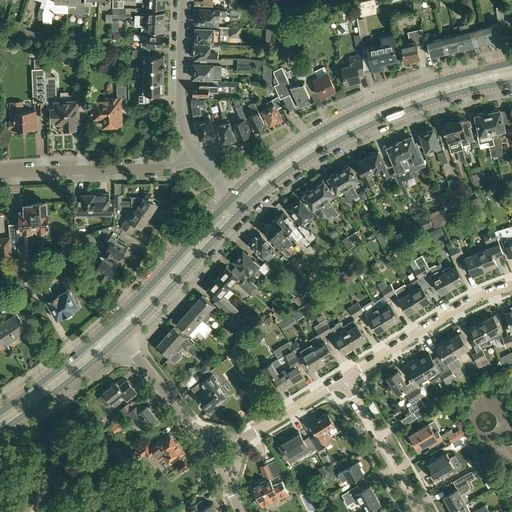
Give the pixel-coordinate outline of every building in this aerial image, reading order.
[(47,0),(45,8),(43,13),(43,20),(43,22),(51,23),(52,16),(54,16),(54,12),(68,13),(68,0),(47,0)] [(68,0),(68,13),(74,13),(76,15),(76,18),(78,18),(84,18),(84,17),(84,13),(84,6),(85,2),(81,2),(81,0),(68,0)] [(127,0),(128,1),(128,2),(136,2),(141,2),(143,2),(143,7),(148,7),(164,8),(164,0),(127,0)] [(497,24),(484,27),(488,42),(511,35),(511,24),(509,7),(503,7),(496,8),(497,24)] [(195,17),(195,20),(196,23),(198,24),(217,25),(218,16),(220,17),(220,15),(223,16),(226,16),(226,10),(199,9),(199,14),(196,15),(195,17)] [(135,21),(163,22),(164,12),(148,12),(148,16),(135,16),(135,21)] [(362,16),(357,17),(360,35),(365,34),(362,16)] [(18,32),(21,22),(15,21),(12,30),(18,32)] [(132,21),(131,25),(135,25),(135,26),(140,26),(142,26),(141,31),(147,31),(163,32),(163,22),(135,21),(132,21)] [(27,24),(21,22),(18,32),(24,34),(27,24)] [(468,23),(454,26),(456,34),(459,49),(474,45),(470,31),(468,23)] [(205,43),(205,45),(219,45),(220,35),(227,36),(227,37),(238,38),(238,28),(217,27),(217,29),(196,28),(195,34),(194,36),(194,40),(195,41),(195,42),(205,43)] [(484,27),(470,31),(474,45),(488,42),(484,27)] [(423,45),(423,41),(422,29),(407,32),(410,43),(398,45),(399,53),(403,52),(405,62),(419,59),(417,47),(423,45)] [(121,32),(113,32),(112,43),(120,43),(121,32)] [(362,53),(364,69),(364,71),(372,69),(372,68),(382,66),(382,63),(396,59),(393,45),(397,45),(396,35),(395,32),(379,35),(381,45),(362,49),(361,49),(362,52),(362,53)] [(456,34),(442,38),(446,52),(459,49),(456,34)] [(141,40),(141,49),(148,49),(148,47),(155,47),(155,46),(162,46),(163,36),(134,35),(134,40),(141,40)] [(446,52),(442,38),(427,42),(431,56),(446,52)] [(219,53),(219,45),(205,45),(205,47),(193,46),(193,59),(200,59),(200,60),(207,60),(207,59),(218,60),(218,53),(219,53)] [(141,57),(141,63),(143,63),(143,69),(162,69),(163,69),(164,68),(165,68),(165,66),(165,65),(164,65),(163,64),(162,64),(162,56),(149,56),(149,49),(148,49),(141,49),(141,57)] [(342,68),(345,80),(346,84),(361,80),(359,75),(365,73),(364,71),(364,69),(362,53),(348,57),(351,65),(342,68)] [(46,92),(45,77),(45,69),(44,69),(43,58),(34,59),(35,69),(33,70),(34,111),(24,111),(23,101),(9,102),(10,121),(8,122),(8,128),(10,128),(11,130),(37,129),(36,114),(46,114),(46,109),(46,92)] [(336,91),(334,87),(328,73),(316,78),(311,64),(304,66),(304,83),(306,85),(315,81),(322,97),(336,91)] [(192,65),(192,78),(211,79),(216,79),(221,79),(221,73),(222,66),(215,66),(192,65)] [(272,65),(270,65),(263,65),(263,74),(271,74),(272,65)] [(283,98),(287,108),(289,111),(296,108),(295,106),(299,104),(299,105),(303,104),(303,105),(307,103),(308,104),(312,102),(310,98),(304,84),(300,85),(295,87),(295,86),(291,87),(289,82),(283,67),(275,71),(274,73),(275,77),(273,78),(275,85),(281,99),(283,98)] [(162,82),(162,69),(143,69),(143,82),(162,82)] [(46,109),(52,109),(52,119),(56,119),(56,122),(64,122),(64,125),(66,127),(72,127),(75,125),(74,116),(78,116),(77,104),(84,104),(83,92),(77,92),(72,92),(72,95),(68,95),(68,92),(61,92),(61,95),(55,95),(54,76),(45,77),(46,92),(46,109)] [(193,86),(191,86),(191,94),(192,94),(192,96),(209,96),(209,91),(218,91),(223,91),(223,86),(239,86),(239,82),(218,81),(218,85),(193,84),(193,86)] [(109,99),(90,100),(90,117),(93,117),(93,122),(103,121),(104,126),(121,125),(120,99),(125,99),(125,86),(123,86),(123,82),(118,82),(118,86),(116,86),(116,97),(109,98),(109,99)] [(149,102),(149,94),(162,95),(162,82),(143,82),(143,86),(141,87),(140,94),(135,94),(135,101),(149,102)] [(263,110),(268,121),(270,124),(271,124),(272,125),(282,119),(279,114),(277,110),(283,107),(278,98),(272,101),(271,100),(266,103),(268,107),(263,110)] [(235,140),(228,119),(226,112),(229,111),(225,99),(218,101),(224,120),(223,120),(224,124),(216,126),(222,145),(227,144),(228,142),(235,140)] [(252,134),(246,119),(238,99),(232,99),(236,107),(235,107),(240,118),(236,120),(235,123),(234,123),(236,127),(234,127),(239,139),(244,137),(244,138),(252,134)] [(195,122),(200,139),(201,139),(202,140),(207,138),(208,137),(215,135),(209,115),(209,114),(203,116),(200,106),(206,106),(204,100),(191,100),(191,106),(193,123),(195,122)] [(266,126),(256,106),(254,102),(248,105),(253,114),(247,117),(255,132),(266,126)] [(494,144),(495,149),(497,156),(504,155),(501,144),(502,144),(500,134),(498,135),(497,131),(504,130),(504,128),(508,127),(505,110),(500,111),(499,110),(496,110),(494,110),(493,111),(492,113),(487,114),(494,144)] [(490,145),(494,144),(487,114),(484,114),(483,114),(480,113),(478,114),(476,115),(476,116),(477,120),(480,135),(477,136),(479,144),(489,142),(490,145)] [(468,118),(455,122),(462,145),(469,143),(468,141),(474,139),(468,118)] [(463,149),(462,145),(455,122),(443,125),(451,153),(463,149)] [(436,139),(434,133),(433,129),(420,133),(426,151),(435,148),(441,165),(447,162),(441,143),(439,143),(438,139),(436,139)] [(411,137),(399,142),(406,156),(409,164),(415,161),(416,163),(423,160),(416,143),(414,143),(411,137)] [(395,145),(387,148),(389,151),(395,166),(396,168),(397,171),(393,173),(398,182),(399,185),(401,189),(406,186),(405,182),(401,174),(405,172),(403,168),(410,165),(409,164),(406,156),(399,142),(394,144),(395,145)] [(369,156),(368,156),(375,172),(381,170),(385,178),(388,176),(392,185),(398,182),(393,173),(390,175),(386,167),(387,167),(380,155),(378,151),(374,153),(373,152),(369,154),(369,156)] [(357,163),(359,167),(364,178),(365,177),(369,185),(365,187),(369,196),(376,193),(371,184),(375,182),(372,174),(375,172),(368,156),(360,160),(361,161),(357,163)] [(343,171),(340,172),(355,198),(356,200),(360,198),(352,184),(359,181),(352,169),(350,166),(349,166),(347,166),(345,168),(344,169),(343,170),(343,171)] [(329,178),(328,178),(330,182),(337,193),(342,190),(349,202),(355,198),(340,172),(336,175),(336,174),(334,174),(333,174),(332,174),(331,175),(330,176),(329,178)] [(483,172),(471,175),(474,185),(486,182),(483,172)] [(314,188),(324,204),(332,215),(334,218),(339,214),(332,204),(330,204),(327,200),(334,195),(325,183),(323,179),(316,184),(317,186),(314,188)] [(450,190),(455,188),(456,188),(453,179),(448,180),(450,190)] [(314,188),(310,191),(309,189),(302,194),(313,209),(319,205),(328,218),(332,215),(324,204),(314,188)] [(115,193),(114,193),(114,195),(114,199),(114,207),(121,207),(121,206),(133,206),(135,207),(136,208),(149,217),(151,214),(152,214),(153,214),(154,213),(155,213),(155,212),(156,212),(156,211),(157,210),(157,209),(157,208),(157,207),(156,206),(158,203),(160,201),(144,191),(142,195),(144,196),(143,198),(139,196),(131,196),(131,200),(121,201),(121,193),(115,193)] [(114,215),(114,207),(114,199),(109,199),(109,193),(102,193),(101,192),(94,193),(94,216),(104,216),(104,215),(114,215)] [(79,200),(74,200),(74,216),(85,215),(85,216),(94,216),(94,193),(86,193),(86,194),(79,194),(79,200)] [(481,196),(467,202),(471,213),(485,207),(481,196)] [(312,215),(302,202),(299,199),(288,207),(302,223),(298,227),(310,242),(316,237),(307,226),(310,223),(307,219),(312,215)] [(46,213),(46,203),(44,203),(41,202),(39,202),(37,203),(36,204),(34,204),(34,205),(25,205),(25,211),(21,211),(21,215),(20,215),(21,222),(16,223),(17,228),(23,228),(23,230),(32,230),(31,227),(48,226),(48,221),(48,219),(47,219),(47,213),(46,213)] [(127,218),(122,226),(132,233),(137,226),(141,229),(149,217),(136,208),(135,207),(127,218)] [(442,209),(429,215),(430,217),(435,228),(448,222),(443,211),(442,209)] [(457,210),(447,214),(449,220),(459,216),(457,210)] [(272,222),(272,223),(278,229),(279,228),(285,236),(289,232),(297,241),(303,236),(287,217),(286,217),(282,213),(272,222)] [(433,228),(429,217),(417,222),(422,233),(433,228)] [(278,229),(272,223),(264,230),(266,233),(282,250),(283,251),(288,256),(291,253),(285,246),(287,245),(286,243),(289,240),(285,236),(279,228),(278,229)] [(416,224),(410,226),(414,234),(419,232),(416,224)] [(112,255),(119,259),(120,258),(122,258),(125,254),(124,251),(128,246),(117,239),(123,230),(115,225),(102,230),(108,234),(104,240),(109,243),(103,253),(111,258),(112,255)] [(387,228),(375,234),(381,244),(392,239),(387,228)] [(492,242),(498,240),(494,231),(493,228),(487,231),(488,233),(483,235),(486,245),(492,242)] [(359,229),(347,236),(353,245),(353,246),(365,239),(359,229)] [(252,238),(249,241),(250,243),(249,243),(252,246),(264,258),(271,250),(274,248),(265,238),(262,235),(260,233),(256,237),(254,238),(253,238),(252,238)] [(17,236),(10,237),(12,255),(20,255),(20,263),(29,262),(28,250),(18,251),(17,236)] [(304,238),(301,240),(306,245),(310,242),(305,236),(304,238)] [(347,236),(342,240),(347,248),(353,245),(347,236)] [(0,257),(12,256),(11,255),(10,237),(0,237),(0,257)] [(511,242),(507,244),(505,237),(500,239),(504,251),(509,249),(511,258),(511,242)] [(457,240),(452,242),(454,247),(458,257),(463,255),(459,246),(460,245),(457,240)] [(488,248),(477,253),(485,272),(497,267),(493,256),(497,255),(503,253),(498,240),(492,242),(493,245),(488,247),(488,248)] [(361,243),(354,247),(357,252),(364,248),(361,243)] [(449,250),(448,250),(453,260),(458,257),(454,247),(449,250)] [(283,254),(278,249),(274,252),(280,257),(283,254)] [(243,250),(233,260),(237,263),(236,264),(245,273),(246,272),(250,275),(252,275),(254,275),(255,273),(256,271),(256,270),(258,268),(266,275),(272,269),(264,262),(261,265),(254,259),(254,260),(243,250)] [(115,263),(99,252),(95,258),(96,259),(96,260),(99,262),(95,268),(96,269),(94,273),(99,276),(98,277),(105,281),(108,277),(109,278),(118,265),(115,263)] [(485,272),(477,253),(465,258),(472,276),(485,272)] [(418,267),(423,276),(424,277),(430,274),(437,286),(436,287),(439,294),(452,287),(442,269),(440,264),(436,266),(435,264),(429,267),(422,254),(414,259),(416,263),(418,267)] [(294,258),(290,261),(296,267),(299,263),(294,258)] [(27,266),(11,272),(19,288),(25,284),(24,282),(39,274),(33,263),(27,266)] [(442,269),(452,287),(456,285),(457,286),(463,283),(462,281),(464,281),(455,266),(448,269),(447,267),(442,269)] [(235,281),(249,294),(256,286),(244,275),(240,278),(230,270),(227,267),(217,278),(228,288),(235,281)] [(418,267),(413,269),(419,278),(423,276),(418,267)] [(402,279),(404,284),(408,290),(418,306),(431,299),(427,293),(426,293),(421,285),(416,288),(415,286),(412,287),(406,277),(402,279)] [(233,293),(228,288),(217,278),(207,289),(210,292),(217,298),(214,301),(231,317),(235,312),(232,309),(235,307),(227,299),(233,293)] [(46,288),(40,291),(56,319),(65,314),(66,316),(72,313),(71,312),(79,307),(69,288),(54,296),(46,281),(43,282),(46,288)] [(375,305),(377,308),(387,325),(391,323),(392,324),(398,321),(397,319),(399,319),(386,298),(390,295),(385,286),(382,281),(377,284),(384,296),(373,302),(375,305)] [(395,292),(399,299),(398,299),(407,313),(408,313),(409,314),(415,311),(414,309),(418,306),(408,290),(404,284),(394,290),(389,283),(385,286),(390,295),(395,292)] [(315,291),(310,295),(315,300),(319,296),(315,291)] [(190,309),(201,319),(205,323),(218,309),(203,295),(190,309)] [(358,302),(352,305),(358,315),(364,312),(358,302)] [(273,311),(272,313),(276,317),(274,318),(277,322),(285,318),(280,313),(277,315),(276,314),(280,310),(274,304),(270,308),(273,311)] [(354,317),(358,315),(352,305),(348,308),(354,317)] [(375,333),(387,325),(377,308),(375,305),(366,311),(365,314),(372,326),(371,326),(375,333)] [(210,327),(205,323),(201,319),(190,309),(177,323),(182,327),(192,337),(202,326),(207,330),(210,327)] [(300,309),(293,313),(297,320),(304,315),(300,309)] [(16,313),(0,324),(0,335),(5,343),(7,346),(28,332),(16,313)] [(494,315),(481,322),(490,340),(495,337),(496,339),(502,336),(500,331),(496,322),(498,321),(494,315)] [(270,316),(265,320),(268,324),(273,321),(270,316)] [(228,323),(234,328),(239,324),(232,318),(228,323)] [(324,321),(319,324),(326,335),(331,332),(334,338),(343,353),(344,352),(344,353),(350,350),(350,348),(354,346),(344,329),(340,323),(339,324),(339,323),(336,325),(330,329),(324,321)] [(491,341),(490,340),(481,322),(477,324),(476,322),(470,326),(471,327),(470,328),(475,338),(470,340),(471,342),(475,348),(482,360),(484,365),(488,363),(481,349),(480,347),(487,344),(487,345),(491,343),(491,342),(491,341)] [(311,343),(322,363),(334,356),(324,340),(324,341),(322,337),(326,335),(319,324),(315,326),(320,334),(309,340),(311,343)] [(348,326),(344,329),(354,346),(366,338),(362,332),(361,332),(356,324),(349,329),(348,326)] [(174,327),(157,346),(159,348),(158,349),(162,353),(163,352),(170,358),(175,363),(182,355),(178,352),(182,347),(186,351),(187,350),(192,344),(184,337),(185,336),(180,332),(174,327)] [(467,348),(465,344),(463,340),(464,339),(460,333),(448,341),(458,358),(462,355),(461,353),(467,348)] [(511,345),(507,335),(502,337),(506,347),(511,345)] [(251,336),(247,341),(249,346),(255,343),(251,336)] [(290,344),(293,349),(300,360),(302,363),(304,367),(309,365),(313,371),(323,364),(322,363),(311,343),(301,349),(298,345),(299,345),(298,343),(297,343),(296,341),(290,344)] [(444,370),(450,380),(455,377),(450,371),(462,364),(458,358),(448,341),(443,343),(442,342),(436,346),(437,347),(436,348),(445,362),(441,365),(444,370)] [(230,346),(227,350),(233,355),(237,351),(230,346)] [(476,363),(482,360),(475,348),(469,351),(476,363)] [(304,376),(297,365),(302,363),(300,360),(293,349),(287,353),(288,354),(279,360),(280,362),(293,383),(304,376)] [(511,352),(501,357),(505,365),(511,361),(511,352)] [(451,382),(450,380),(444,370),(440,373),(438,370),(429,355),(417,360),(427,376),(430,382),(441,375),(447,385),(451,382)] [(410,383),(411,386),(419,397),(419,399),(424,396),(425,395),(426,393),(427,391),(426,389),(425,387),(424,386),(423,385),(422,385),(423,384),(421,380),(427,376),(417,360),(406,366),(412,378),(409,380),(410,382),(410,383)] [(282,390),(293,383),(280,362),(275,365),(273,362),(263,368),(269,379),(274,376),(282,390)] [(197,381),(198,380),(210,370),(205,364),(192,374),(197,381)] [(207,391),(201,395),(202,396),(198,399),(199,400),(198,401),(208,413),(216,407),(215,405),(216,404),(217,405),(221,401),(221,400),(225,397),(216,386),(220,384),(217,380),(220,378),(214,371),(200,382),(207,391)] [(410,402),(419,397),(411,386),(410,383),(406,385),(397,371),(386,378),(390,384),(387,385),(391,392),(394,390),(395,393),(402,389),(410,402)] [(99,397),(106,406),(111,402),(121,394),(126,401),(137,393),(127,380),(119,386),(116,382),(114,383),(114,382),(110,385),(111,386),(103,392),(104,394),(99,397)] [(129,402),(118,410),(122,415),(133,407),(129,402)] [(143,431),(158,419),(146,405),(143,408),(139,404),(125,415),(128,420),(132,417),(143,431)] [(423,407),(409,415),(412,420),(426,412),(423,407)] [(426,413),(417,419),(419,423),(429,417),(426,413)] [(320,417),(321,418),(317,420),(316,418),(310,422),(311,424),(310,424),(316,435),(310,439),(316,449),(317,451),(332,442),(328,435),(330,434),(328,430),(335,426),(328,414),(326,415),(325,414),(320,417)] [(398,423),(394,416),(389,419),(393,426),(398,423)] [(119,420),(111,427),(115,433),(124,427),(119,420)] [(469,433),(464,425),(451,432),(449,428),(440,434),(438,430),(434,433),(429,423),(409,435),(410,437),(409,437),(413,444),(414,443),(417,449),(428,443),(430,446),(443,439),(442,438),(447,435),(452,443),(469,433)] [(293,438),(278,447),(289,465),(316,449),(310,439),(308,436),(302,441),(297,432),(292,435),(293,438)] [(135,451),(124,459),(134,471),(142,465),(140,462),(145,458),(144,455),(145,454),(148,458),(154,453),(158,457),(162,454),(167,461),(174,456),(176,458),(183,453),(169,434),(153,446),(153,445),(149,448),(146,443),(135,451)] [(434,480),(455,469),(447,453),(425,465),(434,480)] [(188,467),(183,461),(175,467),(180,473),(188,467)] [(334,469),(330,471),(324,475),(328,482),(335,478),(337,481),(341,479),(342,481),(346,478),(349,483),(358,478),(358,477),(365,473),(358,462),(337,475),(334,469)] [(320,477),(324,475),(330,471),(325,464),(316,470),(320,477)] [(258,483),(259,485),(253,488),(262,508),(289,495),(283,481),(273,486),(269,478),(271,478),(265,465),(258,468),(264,481),(258,483)] [(503,470),(495,473),(498,480),(506,477),(503,470)] [(443,497),(451,511),(465,503),(460,494),(470,488),(467,482),(476,478),(472,471),(452,482),(455,487),(457,489),(443,497)] [(342,495),(344,499),(347,504),(353,500),(354,501),(356,502),(357,503),(359,503),(361,503),(362,504),(365,504),(368,509),(362,511),(375,511),(373,508),(380,504),(370,486),(360,492),(357,486),(342,495)] [(215,511),(212,504),(204,507),(201,500),(186,507),(188,511),(215,511)] [(320,511),(328,511),(325,503),(318,506),(320,511)] [(473,511),(469,511),(465,503),(451,511),(450,511),(488,511),(485,506),(473,511)]
